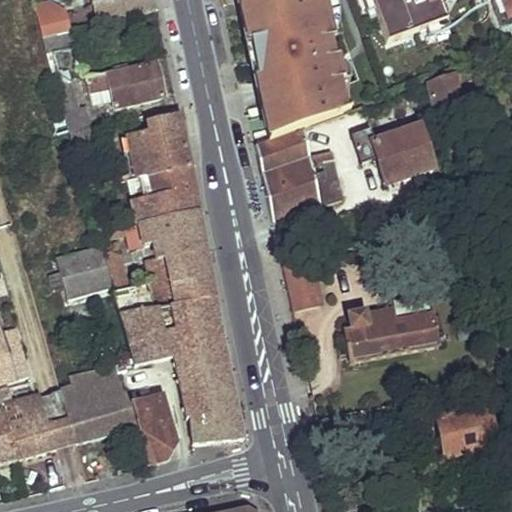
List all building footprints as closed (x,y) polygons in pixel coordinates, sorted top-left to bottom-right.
[(92,0),(98,26),(151,14),(148,0),(92,0)] [(237,0),(269,142),(304,130),(331,121),(324,92),(343,88),(338,61),(325,64),(321,45),(334,42),(324,0),(237,0)] [(511,0),(369,0),(386,48),(448,26),(447,25),(440,7),(459,0),(499,0),(508,25),(511,23),(511,0)] [(469,0),(459,0),(440,7),(447,25),(474,15),(469,0)] [(43,39),(72,32),(68,13),(51,3),(35,7),(43,39)] [(81,50),(77,31),(72,32),(43,39),(69,134),(90,129),(85,110),(79,112),(68,74),(59,77),(53,56),(81,50)] [(159,80),(156,64),(85,81),(91,109),(112,104),(114,111),(164,99),(159,80)] [(479,80),(475,71),(458,77),(459,87),(479,80)] [(458,77),(457,74),(427,85),(433,113),(463,105),(459,87),(458,77)] [(433,113),(427,85),(414,90),(422,116),(433,113)] [(331,121),(349,114),(343,88),(324,92),(331,121)] [(373,134),(363,110),(349,114),(331,121),(304,130),(309,160),(332,155),(331,150),(373,134)] [(183,144),(177,117),(148,124),(149,134),(127,138),(135,181),(188,169),(183,144)] [(113,136),(109,124),(90,129),(69,134),(72,144),(113,136)] [(434,173),(420,129),(371,147),(384,188),(434,173)] [(309,160),(304,130),(269,142),(256,147),(273,226),(340,204),(336,184),(315,190),(309,160)] [(135,181),(127,138),(118,140),(127,183),(128,183),(135,181)] [(336,184),(332,155),(309,160),(315,190),(336,184)] [(191,185),(188,169),(135,181),(128,183),(132,202),(130,203),(136,229),(197,214),(191,185)] [(119,233),(117,224),(103,228),(99,213),(91,215),(97,238),(119,233)] [(206,256),(197,214),(136,229),(119,233),(97,238),(99,244),(126,237),(129,250),(152,245),(155,261),(145,262),(155,310),(215,300),(206,256)] [(130,290),(118,244),(100,248),(111,290),(113,294),(130,290)] [(111,290),(100,248),(56,259),(67,302),(111,290)] [(314,274),(283,281),(290,315),(321,308),(314,274)] [(228,366),(215,300),(155,310),(119,317),(133,369),(172,359),(185,422),(188,420),(192,449),(244,443),(228,366)] [(436,336),(432,317),(384,325),(382,315),(347,321),(349,333),(343,334),(348,367),(439,350),(438,344),(443,343),(441,336),(436,336)] [(77,448),(61,395),(13,407),(8,390),(28,381),(22,364),(12,367),(0,329),(0,415),(16,464),(77,448)] [(128,410),(115,369),(69,381),(72,392),(61,395),(77,448),(134,431),(128,410)] [(162,400),(128,410),(134,431),(147,471),(168,466),(177,449),(162,400)] [(393,419),(392,408),(364,413),(366,423),(393,419)] [(496,450),(486,409),(438,420),(447,462),(496,450)] [(0,467),(16,464),(0,415),(0,467)]
